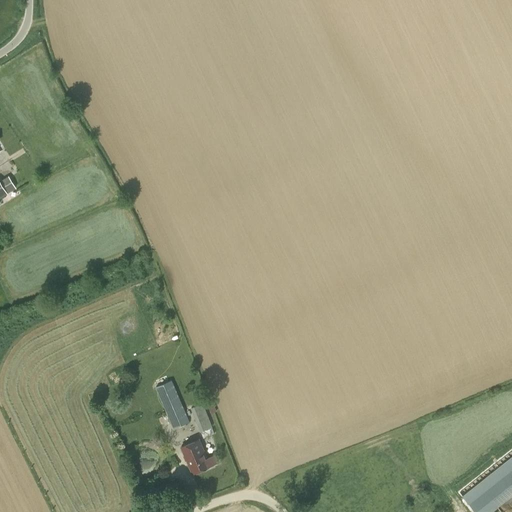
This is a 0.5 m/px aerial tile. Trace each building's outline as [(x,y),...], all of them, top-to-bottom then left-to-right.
[(9,178),(1,183),(7,193),(16,188),(9,178)] [(171,380),(156,387),(174,429),(189,422),(171,380)] [(202,403),(192,407),(201,430),(211,427),(202,403)] [(214,456),(207,459),(199,440),(182,447),(193,473),(217,463),(214,456)] [(511,468),(468,503),(475,511),(491,511),(511,495),(511,468)]
